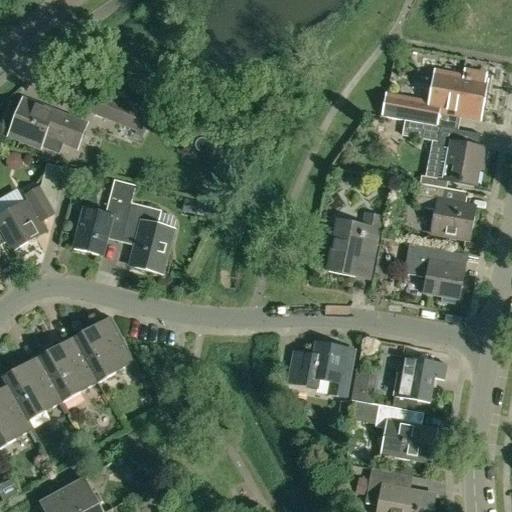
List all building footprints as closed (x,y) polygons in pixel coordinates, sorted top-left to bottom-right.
[(386,98),(383,113),(383,117),(405,121),(436,127),(439,112),(472,118),(474,106),(482,107),(486,84),(484,83),(486,75),(465,71),(463,79),(435,74),(429,106),(413,103),(386,98)] [(98,95),(92,112),(137,130),(143,113),(98,95)] [(45,137),(63,144),(76,149),(86,125),(23,101),(8,137),(40,149),(45,137)] [(480,135),(436,127),(405,121),(402,136),(437,142),(436,147),(449,150),(446,165),(443,164),(440,181),(421,177),(420,185),(446,190),(447,182),(476,187),(480,162),(484,163),(486,150),(478,148),(480,135)] [(60,169),(46,166),(44,172),(58,176),(60,169)] [(123,235),(124,234),(131,205),(132,203),(136,187),(114,182),(105,216),(84,210),(74,250),(102,257),(109,232),(123,235)] [(443,204),(446,190),(420,185),(415,208),(435,212),(431,233),(470,240),(475,210),(443,204)] [(13,252),(36,239),(47,233),(41,223),(55,215),(40,189),(26,197),(29,202),(18,208),(18,207),(0,217),(0,245),(1,247),(8,243),(13,252)] [(131,205),(124,234),(138,238),(131,265),(162,273),(173,234),(157,230),(161,212),(131,205)] [(214,207),(205,205),(202,217),(212,219),(214,207)] [(328,271),(356,276),(368,279),(380,220),(366,217),(364,231),(337,225),(328,271)] [(467,256),(409,245),(403,275),(426,279),(423,294),(442,298),(441,303),(455,306),(456,300),(459,301),(467,256)] [(73,340),(98,384),(133,365),(108,320),(73,340)] [(63,404),(98,384),(73,340),(38,359),(63,404)] [(345,399),(350,370),(354,351),(342,349),(316,344),(313,358),(294,355),(289,384),(309,388),(310,381),(329,384),(327,396),(345,399)] [(401,358),(394,398),(429,405),(434,380),(444,382),(447,366),(401,358)] [(28,423),(63,404),(38,359),(2,379),(7,387),(28,423)] [(356,374),(354,383),(351,401),(363,403),(371,404),(376,377),(356,374)] [(0,449),(33,432),(28,423),(7,387),(0,391),(0,449)] [(340,403),(338,412),(348,414),(350,405),(340,403)] [(379,407),(375,429),(387,431),(382,455),(429,464),(435,432),(409,427),(412,413),(379,407)] [(38,443),(32,432),(28,434),(34,445),(38,443)] [(371,470),(365,501),(380,504),(378,511),(430,511),(434,496),(401,490),(403,476),(371,470)] [(369,481),(359,479),(356,497),(366,499),(369,481)] [(44,511),(102,511),(84,480),(40,504),(44,511)]
